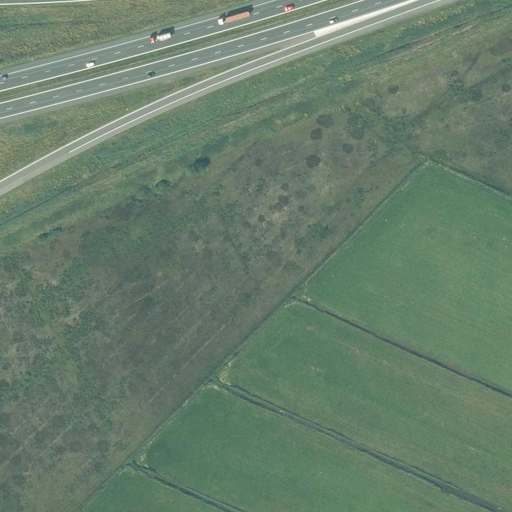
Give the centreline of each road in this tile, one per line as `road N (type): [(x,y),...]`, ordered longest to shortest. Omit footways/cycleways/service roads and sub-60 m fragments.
road 1 (motorway): [(0,188),(164,105),(432,0)]
road 2 (motorway): [(0,110),(387,0)]
road 3 (motorway): [(294,0),(0,83)]
